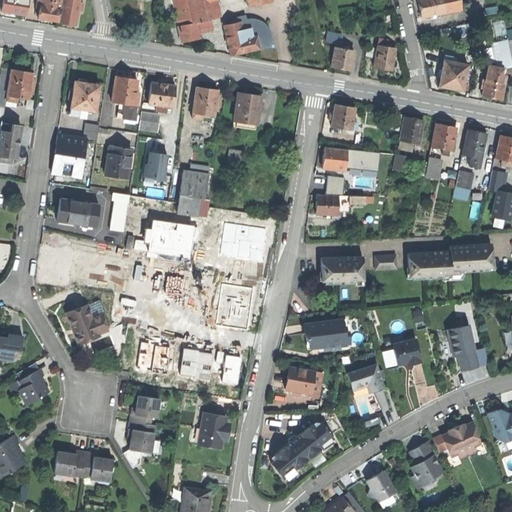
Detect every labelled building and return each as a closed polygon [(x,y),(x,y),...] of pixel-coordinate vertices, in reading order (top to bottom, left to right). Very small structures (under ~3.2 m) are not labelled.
[(4,0),(2,13),(13,15),(27,17),(29,0),(4,0)] [(48,21),(58,22),(61,0),(42,0),(39,19),(48,21)] [(70,0),(63,0),(60,23),(67,24),(76,26),(78,17),(79,11),(81,2),(70,0)] [(172,0),(179,27),(193,24),(187,0),(172,0)] [(187,0),(193,24),(210,20),(205,0),(187,0)] [(220,18),(215,0),(205,0),(210,20),(220,18)] [(417,0),(419,9),(421,18),(431,16),(436,15),(460,10),(458,0),(417,0)] [(210,20),(193,24),(195,33),(212,30),(210,20)] [(239,54),(247,52),(241,29),(240,23),(232,25),(224,27),(231,56),(239,54)] [(195,33),(193,24),(179,27),(183,44),(197,40),(195,33)] [(249,27),(241,29),(247,52),(259,49),(256,37),(252,38),(249,27)] [(328,30),(326,39),(342,43),(344,33),(328,30)] [(462,38),(465,56),(475,54),(471,36),(462,38)] [(381,72),(391,73),(395,50),(390,49),(391,46),(386,45),(387,42),(377,40),(372,70),(381,72)] [(341,71),(349,72),(353,52),(335,49),(331,69),(341,71)] [(511,66),(508,50),(500,52),(503,68),(504,68),(511,66)] [(449,89),(462,91),(467,66),(451,63),(443,61),(438,87),(449,89)] [(488,66),(486,73),(497,75),(498,68),(488,66)] [(1,77),(11,78),(11,72),(2,70),(1,77)] [(7,103),(17,104),(18,99),(29,100),(30,95),(33,95),(36,80),(32,79),(33,75),(22,73),(11,72),(11,78),(7,103)] [(497,75),(486,73),(482,96),(491,98),(500,99),(505,76),(504,76),(497,75)] [(116,78),(112,103),(122,104),(120,119),(136,122),(140,94),(136,93),(137,81),(127,80),(116,78)] [(76,85),(74,84),(73,90),(70,90),(68,101),(71,102),(69,117),(85,119),(85,115),(96,117),(100,88),(91,87),(85,86),(76,85)] [(151,84),(148,105),(157,106),(172,108),(175,87),(165,86),(151,84)] [(205,90),(195,89),(191,120),(202,122),(203,116),(213,118),(214,111),(216,96),(216,92),(205,90)] [(236,109),(247,111),(249,97),(238,96),(236,109)] [(254,98),(249,97),(247,111),(258,112),(259,106),(260,98),(254,98)] [(156,113),(157,106),(148,105),(143,104),(141,114),(155,116),(156,113)] [(331,127),(351,130),(352,122),(354,108),(334,105),(333,112),(333,115),(332,120),(331,127)] [(171,115),(172,108),(157,106),(156,113),(171,115)] [(258,114),(258,112),(247,111),(246,116),(235,114),(234,121),(237,121),(244,122),(244,125),(255,126),(256,126),(258,114)] [(159,116),(155,116),(141,114),(140,122),(158,125),(159,116)] [(390,128),(398,130),(400,117),(392,115),(390,128)] [(413,119),(404,117),(399,141),(418,145),(423,121),(413,119)] [(255,132),(255,126),(244,125),(244,122),(237,121),(236,130),(255,132)] [(156,133),(158,125),(140,122),(139,131),(156,133)] [(445,150),(451,151),(453,144),(455,133),(456,128),(446,126),(436,124),(431,147),(432,147),(445,150)] [(20,127),(1,125),(0,132),(0,164),(12,166),(13,160),(16,160),(18,145),(20,127)] [(86,140),(97,142),(97,139),(99,127),(85,125),(83,140),(86,140)] [(476,132),(468,131),(462,155),(481,159),(486,134),(476,132)] [(51,176),(81,180),(82,173),(86,140),(83,140),(57,136),(51,176)] [(511,139),(510,139),(500,137),(496,159),(506,161),(505,165),(511,166),(511,139)] [(97,142),(96,148),(95,154),(95,156),(104,158),(106,140),(97,139),(97,142)] [(444,154),(445,150),(432,147),(431,155),(443,157),(444,154)] [(148,148),(142,174),(163,179),(169,153),(148,148)] [(347,150),(324,148),(323,158),(322,168),(332,169),(337,169),(344,170),(347,150)] [(104,178),(126,181),(130,152),(121,151),(113,149),(112,157),(107,157),(104,178)] [(358,151),(358,158),(372,160),(373,152),(358,151)] [(225,176),(238,178),(242,154),(229,152),(225,176)] [(87,167),(93,168),(95,156),(95,154),(89,153),(87,167)] [(403,156),(395,155),(393,169),(400,170),(403,156)] [(424,172),(434,174),(436,162),(426,160),(425,163),(424,172)] [(423,175),(424,172),(425,163),(417,161),(415,174),(423,175)] [(191,166),(189,175),(208,178),(209,169),(191,166)] [(466,168),(459,166),(456,181),(463,183),(466,168)] [(499,172),(491,171),(488,190),(496,191),(499,172)] [(89,174),(82,173),(81,180),(80,185),(88,187),(89,174)] [(183,174),(179,197),(199,200),(204,201),(208,178),(189,175),(183,174)] [(353,185),(373,187),(374,176),(354,175),(353,185)] [(80,185),(81,180),(51,176),(50,185),(79,189),(80,185)] [(511,200),(511,195),(496,192),(491,217),(508,220),(511,200)] [(337,195),(337,196),(337,212),(348,212),(348,204),(349,196),(337,195)] [(337,196),(315,196),(315,205),(314,215),(337,215),(337,212),(337,196)] [(363,196),(349,196),(348,204),(363,204),(363,196)] [(128,205),(127,207),(176,215),(178,205),(129,197),(128,205)] [(179,197),(178,205),(197,208),(199,200),(179,197)] [(204,201),(199,200),(197,208),(207,209),(208,201),(204,201)] [(57,220),(94,226),(97,207),(60,201),(59,208),(57,220)] [(113,203),(111,211),(126,214),(127,207),(128,205),(113,203)] [(197,208),(178,205),(176,215),(196,218),(197,208)] [(123,233),(136,235),(192,244),(196,218),(176,215),(127,207),(126,214),(125,222),(124,229),(123,233)] [(111,211),(110,220),(125,222),(126,214),(111,211)] [(202,245),(199,263),(196,282),(208,284),(239,289),(245,254),(249,225),(206,218),(202,245)] [(110,220),(109,227),(124,229),(125,222),(110,220)] [(123,236),(123,233),(124,229),(109,227),(108,234),(123,236)] [(133,252),(139,253),(199,263),(202,245),(192,244),(136,235),(133,252)] [(448,248),(448,252),(450,274),(475,273),(475,272),(489,271),(488,260),(491,260),(490,245),(469,246),(469,250),(464,250),(464,247),(448,248)] [(423,253),(406,254),(407,268),(410,268),(411,279),(425,278),(425,280),(441,279),(441,276),(450,276),(450,274),(448,252),(429,253),(429,256),(423,257),(423,253)] [(124,347),(122,361),(143,364),(141,378),(230,392),(239,332),(202,326),(209,286),(207,286),(208,284),(196,282),(199,263),(139,253),(124,347)] [(394,255),(374,257),(374,270),(394,269),(394,255)] [(336,259),(319,259),(320,273),(323,273),(323,283),(337,282),(337,283),(353,283),(353,280),(362,280),(362,258),(342,258),(342,262),(336,262),(336,259)] [(85,342),(97,337),(97,336),(93,326),(91,320),(86,308),(66,316),(72,331),(77,345),(85,342)] [(99,317),(91,320),(93,326),(102,323),(99,317)] [(341,320),(303,325),(304,333),(305,340),(309,340),(311,349),(327,347),(327,351),(340,349),(340,345),(349,344),(347,332),(343,332),(341,320)] [(102,323),(93,326),(97,336),(105,333),(102,323)] [(468,326),(447,330),(449,341),(453,357),(457,356),(461,371),(470,369),(477,367),(468,326)] [(119,327),(105,333),(97,336),(97,337),(85,342),(92,359),(124,347),(118,334),(122,332),(119,327)] [(8,337),(7,338),(7,341),(4,361),(11,362),(12,354),(15,338),(8,337)] [(22,339),(15,338),(12,354),(20,355),(22,339)] [(415,339),(392,345),(397,365),(406,363),(412,361),(413,364),(421,362),(415,339)] [(446,359),(453,357),(449,341),(442,343),(446,359)] [(346,374),(352,389),(367,384),(370,393),(377,390),(383,388),(380,379),(377,371),(375,364),(346,374)] [(313,372),(288,368),(286,378),(284,390),(309,394),(313,372)] [(22,381),(26,387),(38,381),(42,378),(38,371),(22,381)] [(321,374),(313,372),(309,394),(309,397),(317,399),(321,374)] [(18,392),(27,407),(46,396),(42,389),(38,381),(26,387),(23,389),(18,392)] [(134,416),(133,417),(149,419),(155,420),(158,401),(136,398),(135,407),(134,416)] [(486,413),(493,431),(495,430),(499,439),(504,442),(511,438),(511,412),(511,413),(508,414),(496,409),(486,413)] [(129,415),(128,424),(148,427),(149,419),(133,417),(134,416),(129,415)] [(197,447),(220,451),(222,435),(225,419),(202,415),(197,447)] [(270,464),(283,479),(333,438),(320,423),(314,423),(296,438),(295,437),(291,439),(289,442),(289,443),(271,458),(270,464)] [(441,436),(450,457),(456,454),(459,460),(476,452),(474,446),(480,443),(471,423),(463,426),(462,424),(454,427),(447,430),(448,433),(441,436)] [(128,451),(149,455),(153,428),(148,427),(128,424),(127,432),(131,432),(130,440),(128,451)] [(13,437),(0,444),(0,476),(1,478),(23,465),(17,455),(13,448),(18,445),(13,437)] [(511,446),(511,438),(504,442),(499,439),(497,440),(501,451),(511,446)] [(425,443),(423,444),(432,462),(435,461),(427,446),(425,443)] [(416,464),(410,467),(415,475),(417,476),(421,483),(425,485),(431,482),(432,478),(431,475),(440,470),(435,461),(432,462),(423,444),(417,447),(409,451),(416,464)] [(55,453),(52,475),(82,479),(82,478),(85,454),(75,453),(75,456),(66,455),(55,453)] [(93,455),(85,454),(82,478),(89,479),(92,459),(93,459),(93,455)] [(102,460),(93,459),(92,459),(89,479),(89,480),(108,483),(111,462),(102,460)] [(374,476),(365,481),(369,487),(367,495),(368,497),(376,499),(378,502),(395,492),(382,471),(380,472),(380,475),(375,478),(374,476)] [(417,489),(425,485),(421,483),(417,476),(415,475),(411,477),(417,489)] [(179,511),(205,511),(206,510),(209,494),(183,490),(179,511)] [(398,498),(395,492),(378,502),(381,508),(398,498)] [(322,511),(352,511),(341,497),(330,507),(322,511)]
